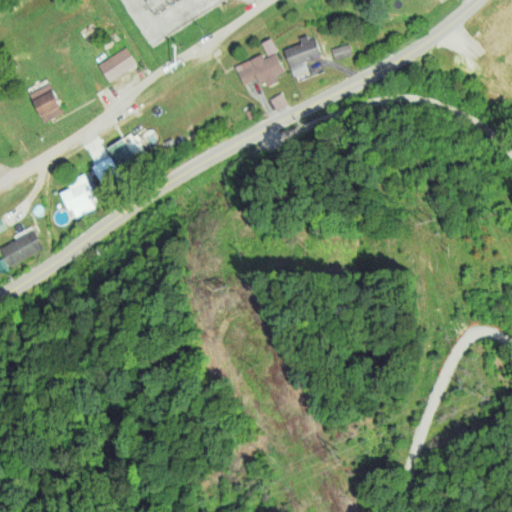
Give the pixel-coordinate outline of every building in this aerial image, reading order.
[(511,17),(486,36),(499,54),(511,43),(511,17)] [(307,72),(303,63),(321,55),(315,39),(307,43),(306,35),(298,39),(301,46),(284,50),(293,78),(307,72)] [(260,44),(270,40),(277,52),(267,57),(260,44)] [(330,50),(333,62),(352,56),(349,44),(330,50)] [(125,49),(137,65),(107,84),(98,67),(125,49)] [(243,86),(237,73),(251,66),(249,61),(261,55),(264,60),(275,55),(282,73),(272,77),(276,83),(266,88),(260,77),(243,86)] [(64,112),(43,123),(28,94),(49,85),(64,112)] [(281,95),(270,101),(276,112),(287,105),(281,95)] [(130,134),(120,140),(122,144),(116,147),(127,163),(146,153),(138,142),(140,141),(137,135),(133,137),(130,134)] [(109,156),(90,168),(101,187),(122,175),(109,156)] [(59,194),(72,219),(98,206),(83,173),(67,184),(70,190),(59,194)] [(32,231),(0,248),(0,250),(9,268),(43,249),(32,231)]
